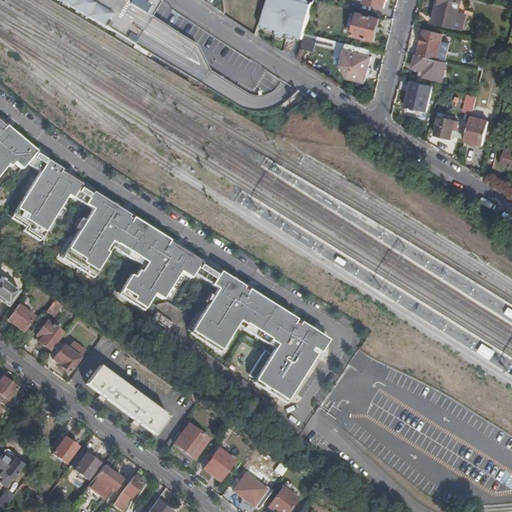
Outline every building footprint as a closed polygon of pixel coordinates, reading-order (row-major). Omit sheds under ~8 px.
[(59,0),(61,1),(133,44),(136,38),(119,28),(132,6),(135,2),(137,0),(59,0)] [(149,17),(158,1),(156,0),(137,0),(135,2),(132,6),(119,28),(136,38),(149,17)] [(314,2),(303,0),(269,0),(261,27),(277,32),(276,35),(281,37),(286,39),(288,36),(302,40),(304,35),(306,28),(314,2)] [(364,0),(363,4),(384,9),(386,2),(387,2),(387,0),(364,0)] [(439,0),(433,23),(456,28),(463,30),(468,13),(464,12),(460,11),(463,0),(439,0)] [(375,41),(381,19),(359,13),(353,36),(375,41)] [(198,85),(206,71),(195,45),(149,17),(136,38),(133,44),(198,85)] [(443,35),(425,31),(424,37),(441,42),(443,35)] [(313,53),(314,52),(316,46),(335,51),(338,44),(304,35),(302,40),(300,49),(313,53)] [(424,37),(419,56),(437,61),(441,43),(441,42),(424,37)] [(437,61),(444,63),(449,44),(441,43),(437,61)] [(338,44),(335,51),(334,58),(341,60),(339,68),(346,80),(363,86),(371,59),(369,58),(370,53),(338,44)] [(419,56),(417,56),(413,68),(422,70),(425,71),(423,77),(442,81),(446,63),(444,63),(437,61),(419,56)] [(237,100),(241,93),(206,71),(198,85),(233,106),(237,100)] [(434,87),(412,81),(406,107),(428,112),(434,87)] [(476,97),(471,96),(467,113),(472,114),(476,97)] [(471,117),(466,141),(484,146),(489,121),(471,117)] [(452,138),(456,121),(441,118),(436,134),(452,138)] [(36,152),(0,121),(0,174),(7,165),(10,168),(13,163),(21,170),(24,166),(25,166),(26,164),(39,172),(10,219),(28,231),(26,234),(38,242),(67,196),(72,199),(73,198),(92,210),(61,259),(91,278),(112,247),(141,266),(134,278),(130,275),(117,295),(143,311),(154,294),(162,300),(180,272),(191,279),(194,273),(212,285),(211,286),(217,289),(189,333),(219,352),(237,324),(274,348),(270,355),(264,350),(248,375),(254,379),(252,382),(284,403),(315,354),(310,351),(312,349),(319,353),(328,341),(299,322),(298,325),(285,317),(287,314),(255,294),(253,297),(242,290),(244,287),(220,272),(217,276),(199,265),(201,261),(133,218),(131,221),(121,214),(122,211),(92,192),(90,196),(79,189),(81,185),(60,172),(61,170),(47,161),(46,162),(34,154),(36,152)] [(511,150),(506,149),(502,166),(511,168),(511,150)] [(20,291),(6,281),(3,279),(0,276),(0,301),(8,307),(20,291)] [(54,316),(62,305),(55,300),(47,311),(54,316)] [(33,318),(17,306),(7,320),(23,332),(33,318)] [(157,312),(152,319),(168,331),(173,325),(157,312)] [(62,333),(47,322),(37,336),(43,341),(41,344),(50,350),(62,333)] [(85,350),(73,341),(67,349),(79,358),(85,350)] [(67,349),(58,343),(54,348),(59,352),(53,360),(60,365),(59,366),(69,373),(79,358),(67,349)] [(167,418),(131,392),(99,368),(86,385),(100,395),(106,400),(118,409),(133,420),(140,425),(154,436),(167,418)] [(0,379),(0,402),(4,405),(17,389),(2,378),(0,379)] [(100,395),(97,399),(103,404),(106,400),(100,395)] [(133,420),(130,424),(137,429),(140,425),(133,420)] [(208,440),(188,425),(173,445),(193,460),(208,440)] [(77,448),(59,434),(50,447),(55,450),(52,454),(64,464),(77,448)] [(174,450),(191,463),(193,460),(173,445),(169,451),(172,453),(174,450)] [(219,481),(234,461),(218,449),(203,470),(219,481)] [(12,479),(22,465),(14,459),(16,456),(9,450),(4,456),(2,454),(0,456),(0,478),(8,484),(12,479)] [(86,480),(98,464),(86,454),(73,471),(86,480)] [(275,472),(283,476),(286,468),(278,465),(275,472)] [(122,481),(103,466),(88,486),(96,493),(94,496),(101,501),(111,489),(114,491),(122,481)] [(511,488),(511,475),(500,470),(495,480),(511,488)] [(136,474),(134,477),(142,483),(144,480),(136,474)] [(253,507),(265,489),(246,475),(233,492),(253,507)] [(134,477),(118,499),(123,503),(128,496),(131,498),(142,483),(134,477)] [(96,493),(88,486),(86,489),(94,496),(96,493)] [(289,493),(282,488),(266,508),(272,511),(287,511),(297,499),(289,493)] [(0,499),(0,511),(1,511),(2,511),(13,497),(6,492),(0,499)] [(174,511),(177,508),(161,495),(148,511),(174,511)] [(121,511),(123,511),(128,506),(123,503),(118,499),(113,505),(121,511)]
